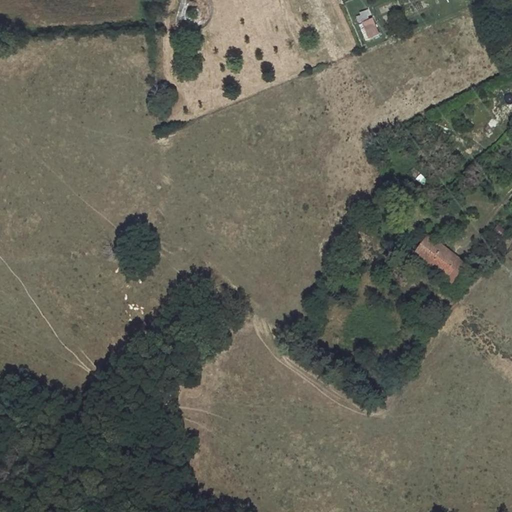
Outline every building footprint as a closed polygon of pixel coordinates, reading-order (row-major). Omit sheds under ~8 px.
[(368,10),(354,15),(357,22),(371,17),(368,10)] [(361,23),(368,40),(379,35),(372,18),(361,23)] [(485,141),(495,134),(491,128),(480,134),(485,141)] [(497,226),(493,231),(503,238),(507,232),(497,226)] [(414,254),(421,259),(434,242),(428,237),(414,254)] [(421,259),(434,269),(449,281),(456,287),(470,269),(434,242),(421,259)] [(445,287),(449,281),(434,269),(429,275),(445,287)]
